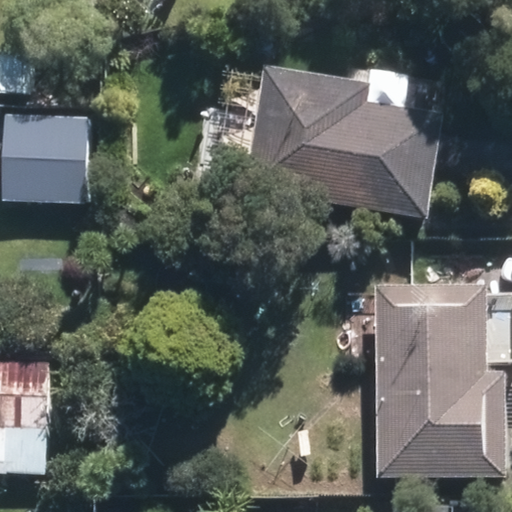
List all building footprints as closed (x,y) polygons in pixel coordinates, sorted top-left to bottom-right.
[(59,59),(14,53),(10,82),(55,88),(59,59)] [(427,212),(444,122),(366,107),(369,92),(279,76),(260,181),(427,212)] [(88,125),(15,122),(12,196),(85,199),(88,125)] [(481,299),(393,298),(390,472),(504,474),(505,386),(480,386),(481,299)] [(42,374),(0,371),(0,467),(37,469),(42,374)]
